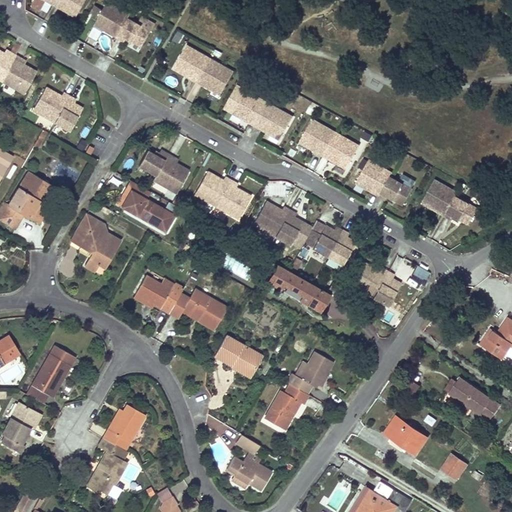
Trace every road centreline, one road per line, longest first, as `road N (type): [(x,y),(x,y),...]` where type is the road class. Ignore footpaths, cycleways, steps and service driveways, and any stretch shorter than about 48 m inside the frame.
road 1 (residential): [(459,271),(291,171),(264,168),(143,99)]
road 2 (residential): [(283,511),(429,298),(459,271)]
road 3 (residential): [(137,347),(173,391),(199,477),(227,511)]
road 4 (residential): [(143,99),(0,18)]
road 5 (residential): [(56,461),(137,347)]
